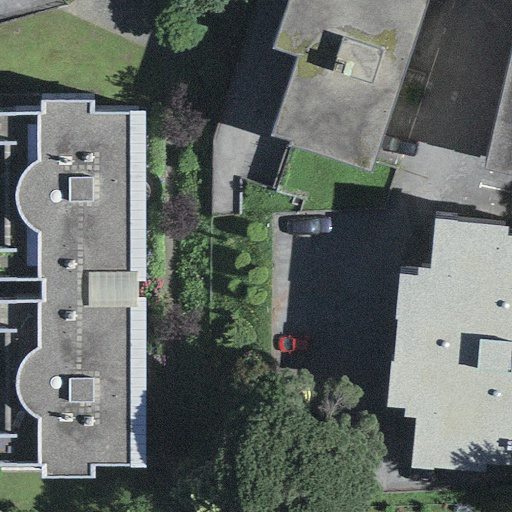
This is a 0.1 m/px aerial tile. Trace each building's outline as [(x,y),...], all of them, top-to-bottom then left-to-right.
[(425,0),(423,0),(287,0),(272,48),(295,55),(270,135),(288,141),(286,147),(369,174),(425,0)] [(511,40),(483,169),(511,175),(511,40)] [(41,116),(0,115),(0,143),(6,144),(6,249),(0,249),(0,279),(40,280),(40,290),(137,291),(137,282),(143,282),(144,114),(91,114),(91,102),(41,102),(41,116)] [(505,227),(433,221),(430,269),(417,268),(416,277),(398,275),(394,319),(398,319),(394,363),(388,363),(385,406),(403,407),(402,415),(415,416),(411,467),(481,473),(482,464),(511,466),(511,237),(505,237),(505,227)] [(137,298),(137,291),(40,290),(41,300),(0,299),(0,330),(4,330),(4,434),(0,433),(0,464),(39,465),(39,479),(91,478),(91,468),(144,467),(143,298),(137,298)]
